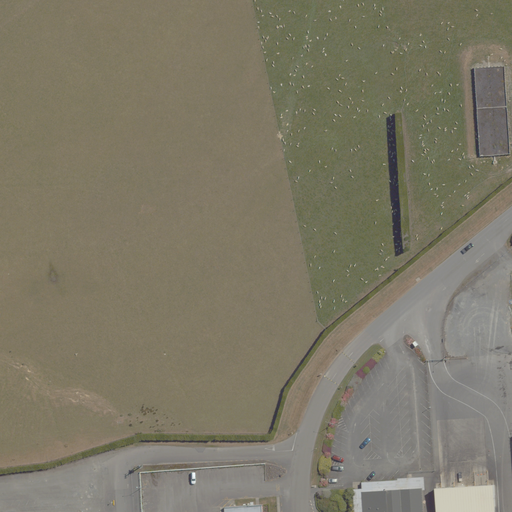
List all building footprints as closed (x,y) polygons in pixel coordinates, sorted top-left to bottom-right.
[(511,153),(505,65),(475,68),(482,155),(511,153)] [(441,484),(489,481),(486,417),(438,419),(441,484)] [(371,475),(371,461),(362,461),(362,475),(371,475)] [(496,511),(494,485),(436,488),(437,511),(496,511)] [(422,511),(421,488),(361,493),(361,511),(422,511)]
